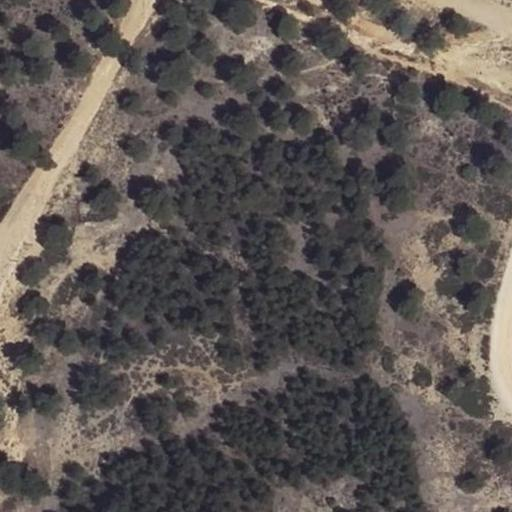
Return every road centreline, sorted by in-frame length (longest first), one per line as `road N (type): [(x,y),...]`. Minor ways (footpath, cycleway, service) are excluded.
road 1 (track): [(145,0),(96,109),(0,240)]
road 2 (track): [(511,82),(440,47),(335,22),(291,0)]
